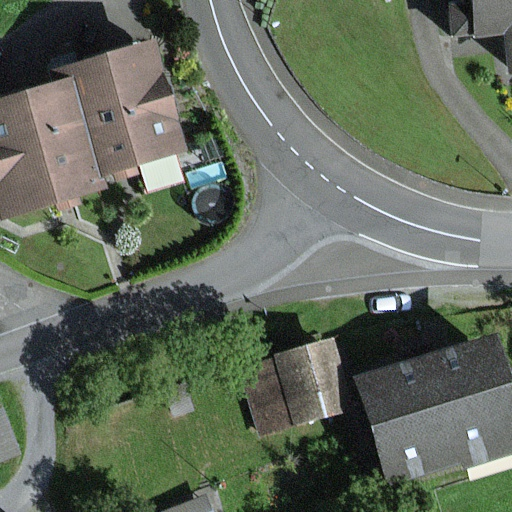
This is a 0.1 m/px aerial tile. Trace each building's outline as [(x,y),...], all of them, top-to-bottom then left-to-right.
[(449,12),(451,37),(505,31),(507,42),(510,71),(511,70),(511,0),(467,0),(468,9),(449,12)] [(172,149),(144,54),(57,80),(61,93),(86,175),(172,149)] [(61,93),(0,110),(0,203),(3,213),(89,187),(86,175),(61,93)] [(342,410),(324,346),(243,370),(261,433),(342,410)] [(358,389),(384,478),(508,440),(481,351),(358,389)] [(206,511),(201,498),(167,511),(206,511)]
